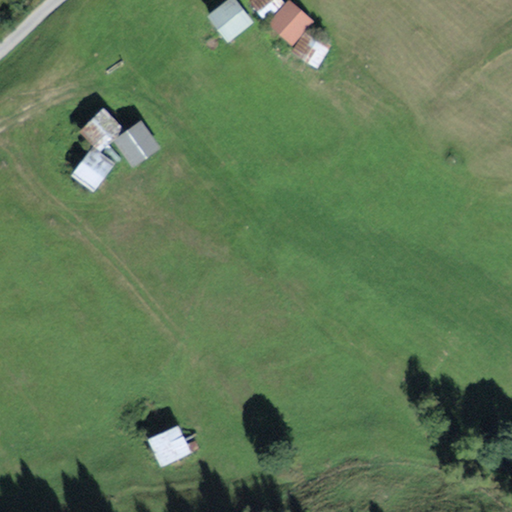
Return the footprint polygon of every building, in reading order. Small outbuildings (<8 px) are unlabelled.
[(238,0),(206,22),(227,52),(259,30),(238,0)] [(282,0),(253,0),(251,2),(268,23),(289,7),(282,0)] [(292,9),(274,38),(297,52),(315,24),(292,9)] [(334,48),(313,39),(302,64),(323,73),(334,48)] [(125,136),(102,110),(81,129),(103,155),(125,136)] [(142,130),(116,146),(133,173),(159,157),(142,130)] [(90,155),(70,182),(94,200),(114,173),(90,155)] [(182,426),(148,446),(166,479),(201,460),(182,426)]
